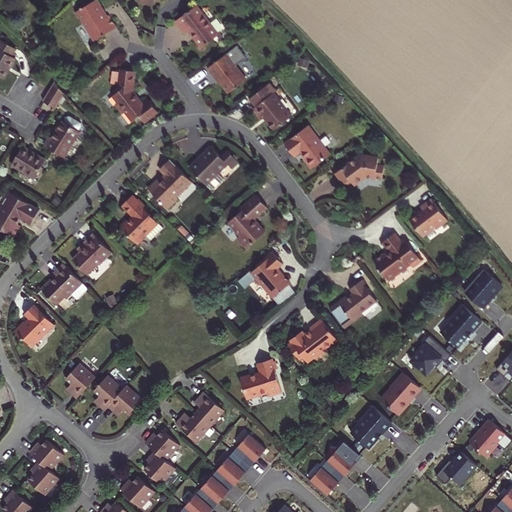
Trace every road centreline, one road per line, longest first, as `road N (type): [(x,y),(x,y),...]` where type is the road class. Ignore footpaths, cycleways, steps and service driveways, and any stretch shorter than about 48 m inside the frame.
road 1 (residential): [(0,291),(145,142),(186,120),(230,125),(255,140),(330,237)]
road 2 (residential): [(370,511),(475,394)]
